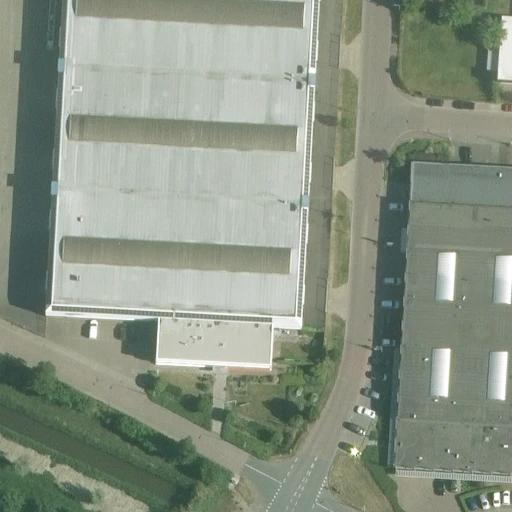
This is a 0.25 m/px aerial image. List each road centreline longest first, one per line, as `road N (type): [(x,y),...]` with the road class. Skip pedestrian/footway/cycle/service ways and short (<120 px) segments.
road 1 (unclassified): [(298,493),(357,345),(371,118)]
road 2 (unclassified): [(298,493),(0,342)]
road 3 (unclassified): [(511,125),(371,118)]
